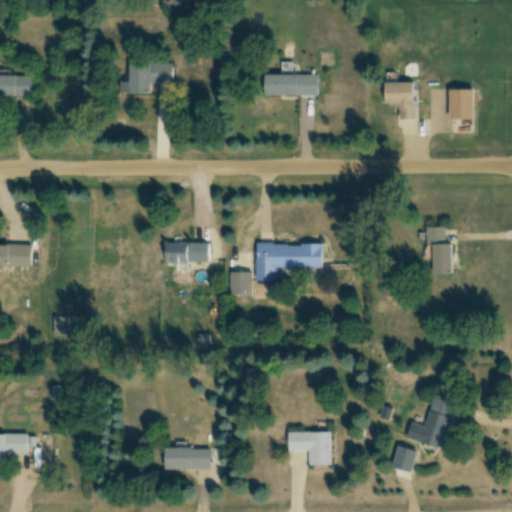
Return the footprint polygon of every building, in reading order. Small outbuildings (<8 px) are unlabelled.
[(175,83),(175,63),(126,63),(126,93),(154,93),(154,83),(175,83)] [(320,74),(265,74),(265,95),(320,95),(320,74)] [(34,76),(0,75),(0,97),(34,97),(34,76)] [(387,105),(400,106),(400,119),(417,119),(418,82),(388,82),(387,105)] [(452,119),(476,119),(476,90),(452,90),(452,119)] [(455,244),(448,244),(448,228),(432,228),(432,276),(455,276),(455,244)] [(168,265),(211,265),(211,243),(168,243),(168,265)] [(324,245),(258,244),(258,280),(281,280),(281,269),(324,269),(324,245)] [(0,267),(34,267),(34,246),(0,245),(0,267)] [(232,273),(232,295),(253,295),(253,273),(232,273)] [(56,335),(73,335),(73,318),(56,318),(56,335)] [(443,448),(454,401),(436,396),(429,427),(413,423),(409,440),(443,448)] [(333,433),(290,433),(290,452),(310,452),(310,467),(333,467),(333,433)] [(31,435),(0,435),(0,465),(9,465),(9,455),(31,455),(31,435)] [(413,473),(419,452),(399,447),(393,468),(413,473)] [(212,448),(167,448),(167,471),(212,471),(212,448)]
